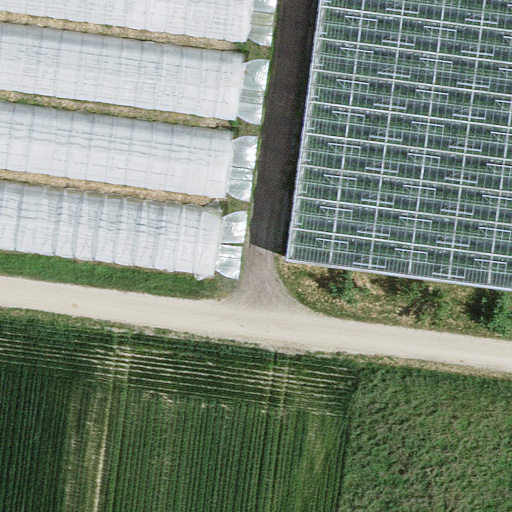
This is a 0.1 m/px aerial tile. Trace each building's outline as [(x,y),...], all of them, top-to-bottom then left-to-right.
[(0,0),(0,2),(249,31),(252,0),(0,0)] [(511,0),(312,0),(281,234),(511,264),(511,0)] [(0,80),(260,112),(268,50),(0,17),(0,80)] [(240,126),(0,97),(0,158),(233,186),(240,126)] [(0,241),(214,269),(223,203),(0,174),(0,241)]
